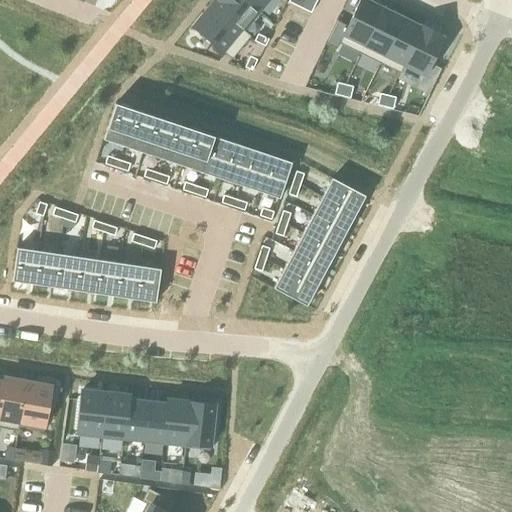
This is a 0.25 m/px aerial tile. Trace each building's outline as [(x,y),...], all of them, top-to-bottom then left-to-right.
[(216,0),(212,6),(243,31),(244,31),(259,12),(244,0),(216,0)] [(244,0),(259,12),(268,0),(244,0)] [(338,22),(327,45),(337,50),(338,48),(340,43),(361,54),(383,9),(363,0),(360,0),(348,26),(338,22)] [(304,1),(300,8),(311,13),(315,6),(304,1)] [(212,6),(194,28),(232,60),(251,37),(244,31),(243,31),(212,6)] [(383,9),(361,54),(380,63),(402,19),(383,9)] [(402,19),(380,63),(401,73),(405,65),(404,64),(422,29),(421,28),(402,19)] [(422,29),(404,64),(405,65),(425,75),(418,89),(429,95),(441,69),(431,64),(443,39),(440,37),(441,35),(423,26),(422,26),(421,28),(422,29)] [(258,34),(255,41),(265,47),(269,39),(258,34)] [(250,56),(245,67),(252,71),(258,60),(250,56)] [(338,83),(335,95),(343,97),(346,85),(338,83)] [(346,85),(343,97),(350,99),(353,87),(346,85)] [(380,94),(378,106),(385,107),(388,96),(380,94)] [(388,96),(385,107),(393,109),(396,98),(388,96)] [(115,104),(103,140),(123,147),(135,111),(115,104)] [(135,111),(123,147),(143,153),(155,117),(135,111)] [(155,117),(143,153),(162,160),(174,124),(155,117)] [(174,124),(162,160),(182,166),(194,130),(174,124)] [(194,130),(182,166),(201,173),(213,137),(194,130)] [(213,137),(201,173),(221,179),(233,143),(213,137)] [(233,143),(221,179),(240,186),(252,150),(233,143)] [(252,150),(240,186),(260,192),(271,156),(252,150)] [(108,156),(105,164),(117,168),(119,160),(108,156)] [(271,156),(260,192),(280,199),(292,163),(271,156)] [(119,160),(117,168),(128,172),(131,164),(119,160)] [(146,169),(144,177),(155,181),(158,173),(146,169)] [(297,172),(293,183),(300,186),(304,174),(297,172)] [(158,173),(155,181),(167,185),(169,177),(158,173)] [(332,179),(322,197),(355,215),(365,196),(332,179)] [(185,182),(183,190),(194,194),(197,186),(185,182)] [(293,183),(289,195),(296,197),(300,186),(293,183)] [(197,186),(194,194),(206,198),(208,190),(197,186)] [(224,195),(221,203),(233,207),(235,199),(224,195)] [(322,197),(312,215),(346,233),(355,215),(322,197)] [(235,199),(233,207),(245,211),(247,203),(235,199)] [(39,202),(36,214),(43,217),(47,205),(39,202)] [(55,207),(52,216),(64,219),(67,211),(55,207)] [(262,208),(260,216),(272,220),(274,212),(262,208)] [(470,234),(472,211),(468,210),(468,211),(457,231),(470,234)] [(67,211),(64,219),(75,223),(78,215),(67,211)] [(283,211),(279,223),(287,225),(291,213),(283,211)] [(312,215),(303,233),(336,251),(346,233),(312,215)] [(94,221),(91,229),(103,232),(106,225),(94,221)] [(279,223),(275,234),(283,237),(287,225),(279,223)] [(106,225),(103,232),(115,236),(117,229),(106,225)] [(303,233),(293,252),(326,269),(336,251),(303,233)] [(134,234),(131,242),(143,245),(145,238),(134,234)] [(145,238),(143,245),(154,249),(157,242),(145,238)] [(262,246),(258,258),(266,260),(269,249),(262,246)] [(17,248),(12,281),(33,284),(38,251),(17,248)] [(38,251),(33,284),(54,287),(58,255),(38,251)] [(293,252),(283,270),(317,287),(326,269),(293,252)] [(444,253),(396,343),(511,356),(511,307),(461,301),(467,255),(444,253)] [(58,255),(54,287),(74,290),(79,258),(58,255)] [(79,258),(74,290),(94,293),(99,261),(79,258)] [(258,258),(254,269),(262,272),(266,260),(258,258)] [(99,261),(94,293),(114,297),(119,264),(99,261)] [(119,264),(114,297),(135,300),(139,267),(119,264)] [(139,267),(135,300),(156,303),(160,270),(139,267)] [(283,270),(273,288),(307,306),(317,287),(283,270)] [(0,428),(19,432),(20,427),(19,427),(27,382),(6,378),(5,378),(4,383),(5,383),(0,408),(0,428)] [(27,382),(19,427),(20,427),(43,431),(52,387),(27,382)] [(82,391),(77,436),(102,439),(107,393),(82,391)] [(107,393),(102,439),(123,441),(128,400),(129,401),(129,396),(128,396),(107,393)] [(128,400),(123,441),(144,443),(148,403),(129,401),(128,400)] [(168,405),(164,446),(185,448),(190,402),(169,400),(168,400),(167,405),(168,405)] [(190,402),(185,448),(210,451),(215,405),(190,402)] [(148,403),(144,443),(164,446),(168,405),(167,405),(148,403)] [(63,444),(60,461),(74,463),(76,445),(63,444)] [(7,447),(5,459),(13,461),(15,449),(15,448),(7,447)] [(15,449),(13,461),(21,462),(41,464),(42,453),(15,449)] [(42,453),(41,464),(53,466),(55,451),(43,449),(43,452),(42,453)] [(87,456),(85,471),(97,473),(99,460),(99,457),(87,456)] [(99,460),(97,473),(110,474),(111,462),(99,460)] [(133,465),(131,477),(139,478),(140,469),(141,466),(133,465)] [(140,469),(139,478),(160,481),(161,472),(154,471),(140,469)] [(173,471),(172,483),(181,484),(182,472),(173,471)] [(182,472),(181,484),(189,485),(191,473),(182,472)] [(293,480),(288,495),(338,511),(352,511),(356,502),(293,480)] [(142,511),(168,511),(174,502),(149,489),(142,502),(147,504),(142,511)]
